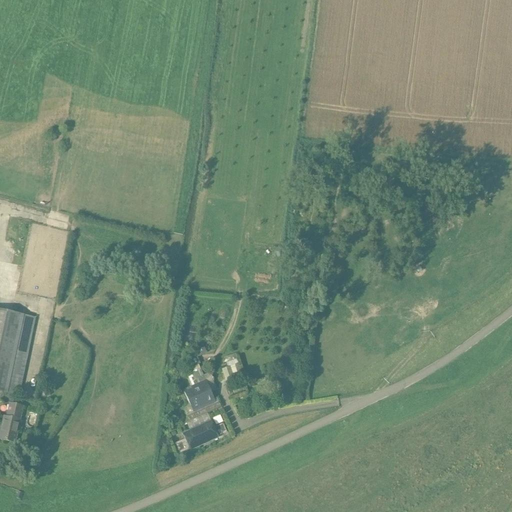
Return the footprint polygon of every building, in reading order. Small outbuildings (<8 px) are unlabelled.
[(54,257),(54,254),(54,251),(53,248),(51,245),(49,243),(46,241),(43,239),(40,239),(37,239),(32,240),(29,242),(27,244),(25,247),(24,249),(23,252),(23,255),(23,257),(24,261),(26,263),(28,266),(31,268),(34,269),(36,270),(39,270),(43,269),(45,268),(48,267),(50,265),(52,263),(53,260),(54,257)] [(36,318),(0,310),(0,391),(19,396),(36,318)] [(235,354),(223,357),(225,368),(220,369),(222,381),(240,377),(235,354)] [(192,386),(183,390),(193,414),(216,403),(206,380),(203,381),(192,386)] [(22,407),(10,404),(7,418),(4,417),(0,433),(0,439),(14,443),(22,407)] [(220,414),(223,420),(229,418),(225,411),(220,414)] [(216,426),(223,422),(219,415),(212,419),(216,426)] [(186,439),(176,444),(180,454),(218,437),(217,437),(227,433),(223,424),(213,428),(211,422),(183,434),(186,439)]
